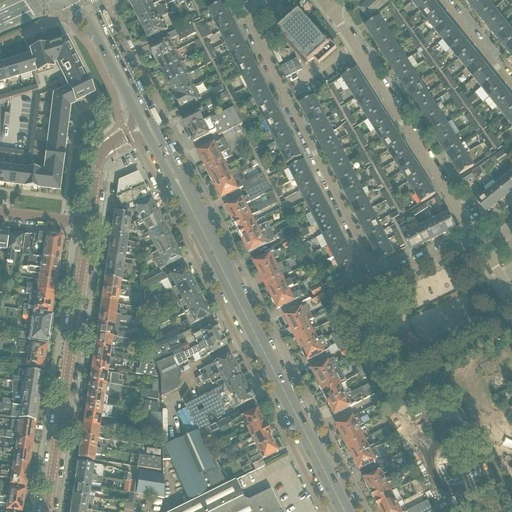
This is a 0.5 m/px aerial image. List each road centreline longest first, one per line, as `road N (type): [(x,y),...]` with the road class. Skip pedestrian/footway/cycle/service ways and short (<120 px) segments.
road 1 (residential): [(475,236),(380,279),(253,37),(246,13),(256,0)]
road 2 (primary): [(344,511),(185,198)]
road 3 (tertiary): [(46,511),(88,224)]
road 4 (residential): [(475,236),(329,11)]
road 5 (primary): [(185,198),(95,0)]
road 6 (primary): [(67,0),(141,125)]
road 7 (tertiary): [(88,224),(100,154),(141,125)]
